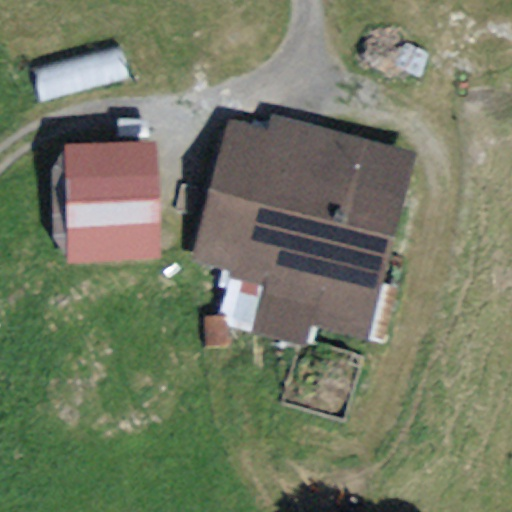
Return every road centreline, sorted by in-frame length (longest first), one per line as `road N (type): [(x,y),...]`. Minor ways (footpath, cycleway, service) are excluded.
road 1 (unclassified): [(307,0),(302,52),(267,81),(172,111)]
road 2 (track): [(0,159),(30,135),(72,120),(172,111)]
